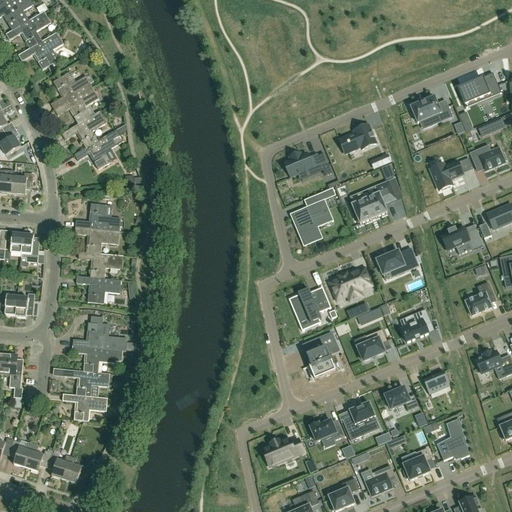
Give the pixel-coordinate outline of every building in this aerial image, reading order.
[(29,0),(17,0),(0,10),(0,18),(5,16),(10,24),(8,24),(12,31),(29,21),(23,12),(33,6),(29,0)] [(0,0),(0,10),(17,0),(0,0)] [(30,49),(42,42),(37,32),(51,24),(44,12),(29,21),(12,31),(6,35),(10,41),(22,34),(27,42),(26,42),(30,49)] [(42,42),(30,49),(18,56),(22,62),(35,55),(39,63),(38,63),(43,71),(59,61),(53,51),(63,45),(57,33),(42,42)] [(64,97),(51,105),(54,111),(93,88),(86,77),(76,83),(72,86),(66,76),(53,83),(58,90),(59,89),(64,97)] [(468,84),(458,89),(465,106),(482,99),(481,97),(499,89),(494,76),(469,87),(468,84)] [(54,111),(55,111),(58,117),(71,109),(75,117),(74,118),(78,125),(95,115),(90,105),(99,99),(93,88),(54,111)] [(412,111),(410,112),(414,120),(416,120),(418,123),(417,123),(418,124),(419,124),(438,116),(441,123),(452,118),(448,107),(442,110),(439,104),(437,105),(435,99),(435,98),(434,99),(425,103),(425,102),(421,104),(412,108),(411,108),(411,109),(412,109),(412,111)] [(62,135),(65,141),(66,141),(78,134),(83,141),(82,142),(86,149),(98,142),(92,132),(107,123),(100,112),(95,115),(78,125),(62,135)] [(1,114),(0,115),(0,137),(6,134),(2,129),(8,126),(1,114)] [(455,127),(458,135),(464,133),(460,124),(455,127)] [(470,124),(463,127),(465,132),(472,129),(470,124)] [(493,125),(486,127),(489,135),(496,132),(493,125)] [(355,134),(345,138),(348,144),(347,145),(348,147),(349,147),(352,153),(361,149),(362,151),(376,145),(369,126),(354,132),(355,134)] [(99,171),(106,167),(110,164),(104,154),(124,142),(117,131),(98,142),(86,149),(74,156),(78,162),(91,155),(95,163),(94,163),(99,171)] [(6,134),(0,137),(0,151),(2,150),(6,157),(21,148),(15,136),(9,140),(6,134)] [(489,146),(470,154),(475,167),(481,165),(484,170),(485,172),(484,172),(485,173),(486,173),(505,165),(506,164),(505,163),(505,162),(507,162),(503,154),(502,155),(500,150),(499,149),(498,150),(499,150),(491,153),(489,146)] [(291,161),(285,164),(291,178),(298,175),(299,179),(308,175),(306,172),(321,166),(323,172),(325,176),(332,173),(328,164),(322,166),(321,165),(322,165),(318,157),(317,155),(309,159),(307,155),(301,157),(300,155),(290,159),(291,161)] [(388,156),(381,159),(384,165),(390,162),(388,156)] [(443,165),(430,171),(439,192),(442,191),(450,188),(452,187),(450,181),(453,179),(453,180),(463,176),(457,163),(445,168),(443,165)] [(4,172),(0,171),(0,194),(12,196),(14,178),(4,177),(4,172)] [(24,174),(24,179),(14,178),(12,196),(25,197),(26,190),(32,191),(34,175),(24,174)] [(360,195),(351,199),(354,206),(353,206),(352,206),(353,207),(356,215),(354,216),(358,224),(359,223),(360,224),(360,225),(361,225),(371,221),(377,218),(386,214),(387,214),(387,213),(384,208),(384,206),(396,201),(393,192),(399,190),(395,181),(389,183),(374,189),(377,196),(363,202),(360,195)] [(339,182),(328,186),(330,190),(340,186),(339,182)] [(333,189),(322,194),(325,201),(336,197),(333,189)] [(307,209),(293,214),(305,244),(319,239),(312,222),(327,215),(322,202),(307,209)] [(76,222),(76,229),(120,233),(121,219),(112,219),(110,218),(104,218),(106,206),(91,205),(90,214),(92,214),(91,223),(76,222)] [(511,207),(511,205),(487,216),(494,231),(511,223),(511,207)] [(486,224),(479,227),(484,240),(491,237),(486,224)] [(449,235),(441,238),(447,252),(456,248),(469,243),(472,251),(483,246),(476,231),(466,235),(465,230),(464,228),(456,231),(455,229),(447,232),(449,235)] [(87,245),(86,254),(101,255),(102,244),(119,246),(120,233),(76,229),(75,235),(89,237),(89,245),(87,245)] [(11,244),(5,244),(4,260),(5,251),(11,252),(11,254),(21,255),(21,259),(23,235),(12,234),(11,244)] [(33,246),(33,239),(34,236),(23,235),(21,259),(29,259),(28,263),(38,264),(39,247),(33,246)] [(79,253),(79,259),(79,260),(93,262),(92,270),(91,270),(90,279),(105,280),(106,269),(122,271),(123,257),(101,255),(86,254),(79,253)] [(385,258),(377,261),(383,276),(394,272),(396,277),(419,268),(415,256),(402,262),(399,254),(398,253),(391,256),(390,255),(385,258)] [(511,259),(500,261),(503,276),(511,274),(511,276),(511,259)] [(339,280),(330,284),(337,301),(347,297),(350,303),(362,298),(360,291),(371,287),(366,275),(360,278),(358,273),(348,277),(347,273),(338,277),(339,280)] [(76,284),(91,286),(90,295),(89,295),(88,304),(103,305),(106,305),(107,294),(120,295),(121,281),(105,280),(90,279),(77,277),(77,278),(76,284)] [(481,296),(465,303),(472,317),(492,309),(490,305),(487,297),(493,295),(488,284),(477,288),(481,296)] [(300,299),(292,302),(296,311),(294,312),(298,323),(308,319),(310,324),(319,321),(321,320),(319,314),(331,309),(327,298),(315,303),(310,294),(309,290),(298,295),(299,297),(300,299)] [(26,318),(26,316),(27,306),(34,307),(35,295),(28,294),(28,299),(18,298),(16,317),(26,318)] [(7,298),(1,297),(0,304),(6,304),(5,316),(16,317),(18,298),(7,297),(7,298)] [(387,307),(381,309),(384,316),(390,314),(387,307)] [(380,309),(374,311),(378,320),(384,317),(380,309)] [(337,318),(335,311),(329,314),(332,320),(337,318)] [(416,324),(401,330),(407,344),(415,341),(416,342),(421,340),(420,339),(428,335),(428,334),(424,325),(430,322),(425,311),(413,316),(416,324)] [(123,352),(124,352),(125,353),(127,339),(108,337),(109,326),(103,325),(103,318),(91,317),(90,324),(88,324),(87,332),(89,333),(88,342),(73,341),(73,348),(123,352)] [(368,344),(358,349),(363,363),(371,359),(371,360),(377,357),(385,354),(384,353),(381,345),(387,343),(382,331),(366,338),(368,344)] [(317,354),(308,357),(312,367),(309,368),(315,381),(336,372),(327,351),(336,347),(331,335),(312,343),(317,354)] [(123,352),(73,348),(72,354),(87,356),(86,365),(85,365),(84,373),(98,374),(99,363),(116,365),(116,362),(122,362),(123,352)] [(483,358),(476,361),(481,375),(502,366),(506,377),(511,375),(511,362),(510,357),(500,361),(497,352),(491,355),(491,352),(483,356),(483,358)] [(4,355),(2,375),(11,376),(10,389),(15,389),(14,399),(22,400),(23,389),(21,389),(23,370),(16,370),(18,356),(4,355)] [(65,371),(65,378),(80,379),(79,389),(77,389),(76,397),(91,398),(92,387),(109,388),(110,375),(98,374),(84,373),(65,371)] [(443,373),(423,381),(429,396),(449,387),(443,373)] [(386,398),(384,399),(387,408),(389,407),(391,411),(405,405),(408,412),(419,408),(414,396),(408,399),(404,389),(398,392),(397,391),(392,394),(385,397),(386,398)] [(107,400),(91,398),(76,397),(63,396),(62,402),(77,404),(77,413),(75,413),(74,421),(89,423),(90,411),(106,413),(107,400)] [(352,418),(343,422),(351,442),(364,437),(361,430),(377,424),(375,418),(375,417),(375,418),(369,404),(369,403),(368,404),(362,407),(362,406),(356,409),(350,412),(349,412),(349,413),(350,413),(352,418)] [(502,432),(499,433),(503,441),(505,440),(505,441),(505,442),(506,442),(506,441),(511,439),(511,413),(511,414),(511,416),(511,422),(501,428),(501,427),(500,428),(500,429),(502,432)] [(452,439),(437,446),(444,462),(453,458),(454,461),(460,458),(461,460),(469,457),(459,420),(446,425),(452,439)] [(319,425),(310,428),(316,443),(332,436),(334,442),(344,438),(340,427),(334,429),(332,423),(331,422),(320,426),(319,425)] [(9,457),(14,442),(8,440),(6,444),(0,442),(0,437),(1,436),(0,435),(0,460),(1,461),(3,455),(9,457)] [(272,448),(262,452),(267,462),(269,468),(279,464),(304,453),(299,441),(291,444),(289,440),(280,444),(279,442),(271,445),(272,448)] [(26,469),(33,445),(29,444),(26,451),(19,448),(21,444),(14,442),(9,457),(16,459),(14,465),(26,469)] [(47,469),(52,454),(45,452),(44,456),(36,454),(39,447),(33,445),(26,469),(38,473),(40,467),(47,469)] [(351,447),(343,450),(347,460),(355,456),(351,447)] [(406,471),(403,472),(406,480),(409,479),(410,481),(409,481),(410,482),(411,482),(411,481),(417,479),(423,477),(423,476),(429,474),(430,473),(430,472),(430,473),(429,471),(426,463),(432,461),(427,450),(416,454),(418,460),(404,466),(403,466),(404,467),(406,471)] [(52,454),(47,469),(54,471),(52,477),(64,481),(72,458),(67,457),(65,463),(57,460),(59,456),(52,454)] [(87,460),(85,465),(83,464),(82,468),(75,466),(77,460),(72,458),(64,481),(77,485),(79,479),(86,481),(90,466),(91,462),(87,460)] [(317,472),(312,460),(305,463),(310,475),(317,472)] [(366,483),(365,483),(366,484),(371,497),(372,498),(373,498),(392,490),(393,489),(392,488),(392,487),(389,481),(395,478),(391,467),(372,475),(374,480),(366,483)] [(305,479),(309,490),(315,487),(311,477),(305,479)] [(344,491),(329,497),(331,504),(329,505),(332,511),(334,511),(337,511),(355,505),(350,495),(360,491),(355,480),(342,485),(344,491)] [(311,511),(310,507),(319,503),(314,492),(302,497),(305,505),(294,510),(288,511),(311,511)] [(462,511),(477,511),(480,510),(475,498),(460,504),(460,506),(462,511)]
